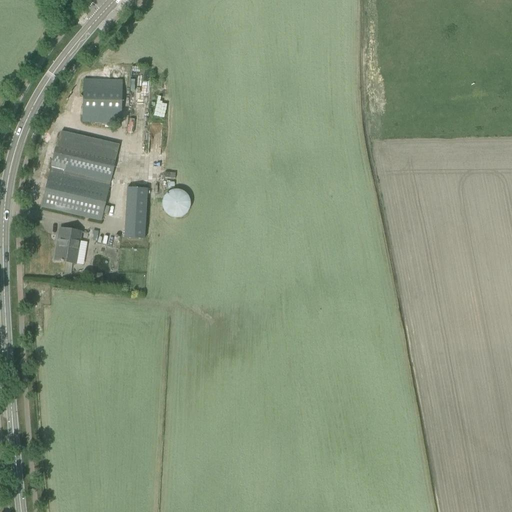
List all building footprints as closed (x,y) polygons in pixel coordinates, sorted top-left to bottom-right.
[(118,77),(119,66),(104,64),(103,75),(118,77)] [(122,81),(93,80),(83,80),(82,122),(121,124),(122,81)] [(57,140),(41,208),(101,221),(116,154),(70,143),(72,134),(60,132),(58,141),(57,140)] [(126,188),(124,238),(144,239),(144,238),(146,190),(126,188)] [(168,217),(189,210),(181,188),(160,196),(168,217)] [(56,250),(54,260),(66,262),(75,264),(75,263),(73,263),(75,255),(76,255),(80,233),(59,229),(58,237),(60,237),(58,251),(56,250)] [(71,274),(64,272),(63,280),(70,281),(71,274)] [(90,278),(90,285),(97,286),(97,282),(102,282),(102,274),(94,274),(94,278),(90,278)]
